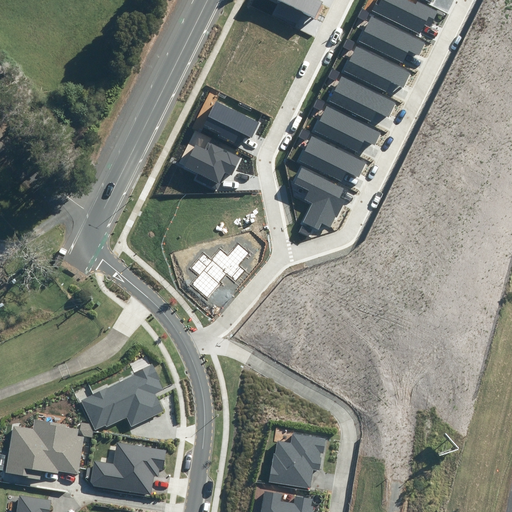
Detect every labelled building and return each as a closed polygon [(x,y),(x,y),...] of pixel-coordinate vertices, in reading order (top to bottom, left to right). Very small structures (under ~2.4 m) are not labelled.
[(323,3),(317,0),(278,0),(279,1),(273,13),(295,25),(302,12),(315,18),(323,3)] [(377,0),(372,12),(421,35),(426,24),(430,26),(438,11),(418,1),(416,5),(405,0),(377,0)] [(425,43),(372,17),(360,41),(403,62),(409,51),(419,56),(425,43)] [(409,73),(356,46),(344,70),(387,91),(393,80),(403,85),(409,73)] [(396,103),(342,77),(330,100),(374,122),(379,111),(389,116),(396,103)] [(260,122),(218,101),(205,127),(237,144),(242,134),(252,138),(260,122)] [(381,132),(327,106),(315,130),(359,151),(364,140),(374,145),(381,132)] [(365,163),(311,136),(299,160),(343,181),(348,170),(358,175),(365,163)] [(205,149),(197,145),(186,167),(197,173),(194,179),(217,190),(226,172),(232,175),(240,158),(209,142),(205,149)] [(342,188),(303,169),(296,183),(310,190),(305,199),(312,202),(303,223),(318,230),(322,223),(332,228),(346,199),(339,196),(342,188)] [(197,275),(189,284),(208,300),(228,276),(236,283),(246,271),(238,265),(248,253),(238,244),(229,256),(220,248),(212,258),(203,250),(188,268),(197,275)] [(152,366),(79,399),(94,433),(127,418),(131,426),(164,411),(156,393),(163,390),(152,366)] [(31,428),(15,425),(7,473),(41,478),(42,472),(77,477),(84,436),(77,435),(78,428),(33,421),(31,428)] [(269,482),(310,488),(313,469),(320,470),(325,439),(293,433),(291,444),(276,441),(269,482)] [(114,464),(94,461),(91,482),(93,486),(151,495),(154,475),(159,476),(160,469),(163,470),(167,451),(117,443),(114,464)] [(280,495),(265,492),(262,511),(311,511),(314,500),(295,496),(293,504),(279,501),(280,495)] [(16,511),(50,511),(52,500),(19,495),(16,511)]
